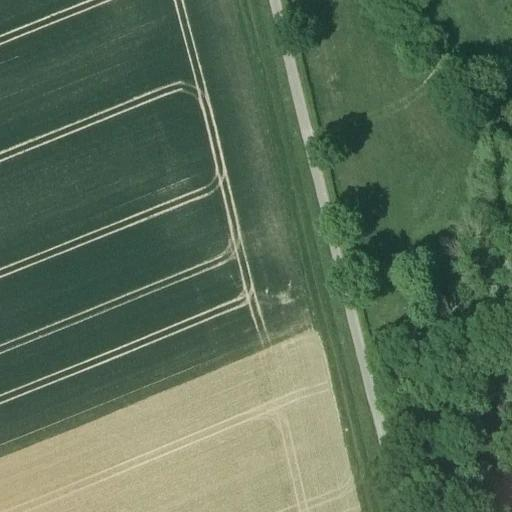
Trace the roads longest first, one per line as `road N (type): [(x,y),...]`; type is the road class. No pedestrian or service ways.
road 1 (track): [(407,511),(289,0)]
road 2 (track): [(256,0),(339,342),(368,511)]
